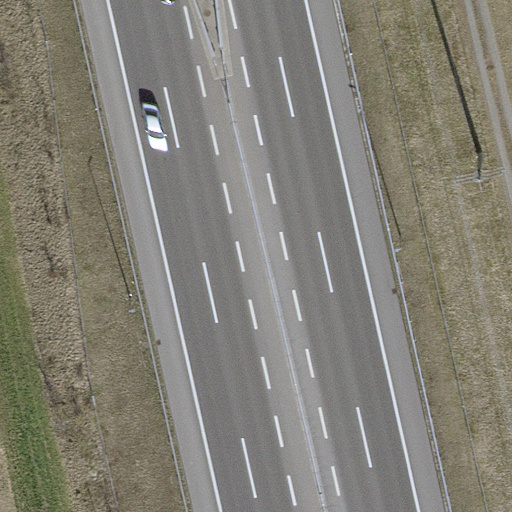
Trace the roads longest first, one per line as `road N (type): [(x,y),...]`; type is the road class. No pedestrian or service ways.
road 1 (motorway): [(146,0),(260,511)]
road 2 (motorway): [(381,511),(268,0)]
road 3 (track): [(485,0),(511,123)]
